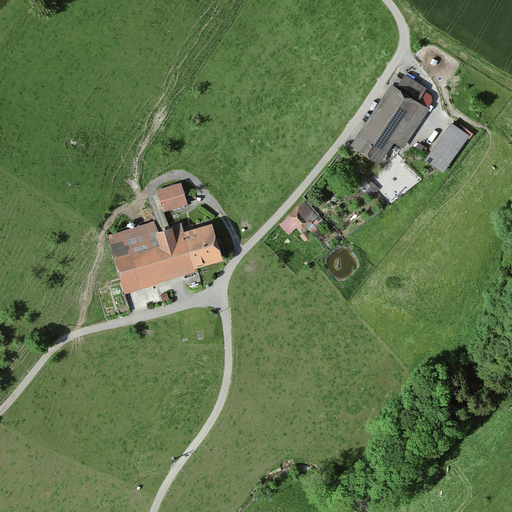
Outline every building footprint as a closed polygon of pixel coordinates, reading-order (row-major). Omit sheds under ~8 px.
[(449,65),(454,60),(457,54),(455,47),(450,43),(444,41),(437,44),(433,49),(433,56),(436,62),(442,65),(449,65)] [(427,89),(405,76),(398,88),(393,84),(355,145),(382,161),(395,140),(406,147),(430,108),(419,101),(427,89)] [(470,136),(452,123),(427,161),(446,173),(470,136)] [(392,180),(386,186),(395,196),(419,175),(405,159),(395,168),(396,168),(388,176),(392,180)] [(159,192),(166,212),(190,204),(183,184),(159,192)] [(319,218),(304,203),(280,226),(289,236),(297,228),(302,234),(319,218)] [(184,224),(158,232),(155,223),(108,238),(126,294),(199,271),(198,269),(228,259),(217,223),(187,232),(184,224)]
